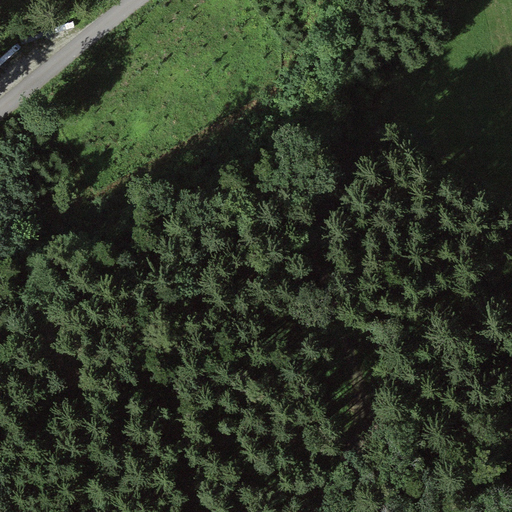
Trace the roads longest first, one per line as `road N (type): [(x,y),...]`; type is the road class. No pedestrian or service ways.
road 1 (track): [(317,511),(341,437),(339,223)]
road 2 (track): [(0,119),(148,0)]
